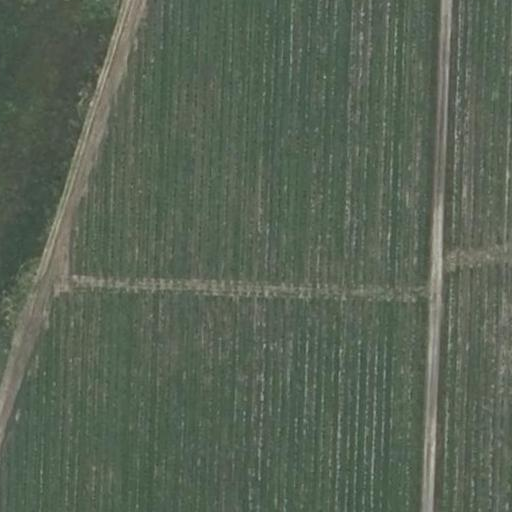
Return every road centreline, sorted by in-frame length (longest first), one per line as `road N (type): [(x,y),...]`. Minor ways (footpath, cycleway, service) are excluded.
road 1 (track): [(449,292),(65,283),(156,0)]
road 2 (track): [(460,0),(441,511)]
